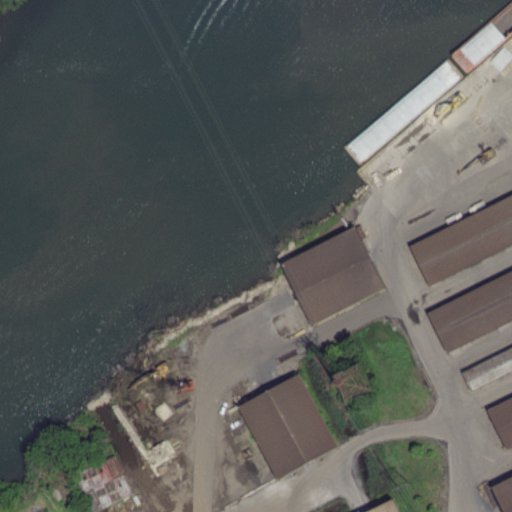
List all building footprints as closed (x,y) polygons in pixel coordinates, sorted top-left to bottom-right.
[(511,246),(431,287),(411,247),(511,196),(511,246)] [(313,325),(282,264),(356,226),(387,288),(313,325)] [(511,321),(448,354),(428,313),(511,271),(511,321)] [(511,371),(472,391),(463,372),(511,347),(511,371)] [(279,479),(240,407),(300,375),(338,447),(279,479)] [(511,448),(508,450),(489,410),(511,398),(511,448)] [(97,509),(132,494),(115,454),(80,469),(83,477),(79,479),(88,502),(93,500),(97,509)] [(511,511),(505,511),(493,487),(511,477),(511,511)] [(365,511),(390,500),(396,511),(365,511)]
